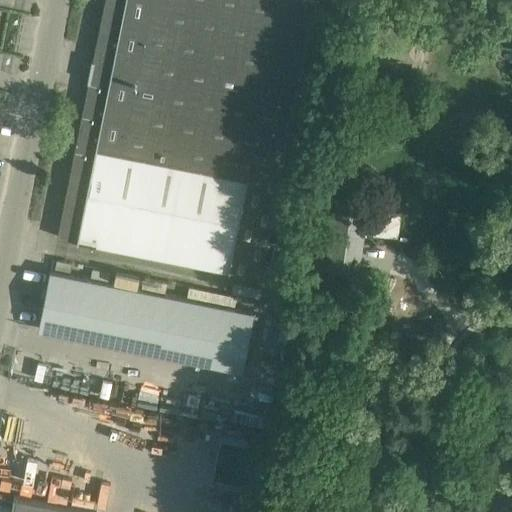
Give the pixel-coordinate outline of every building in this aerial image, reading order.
[(315,0),(104,0),(93,60),(92,60),(90,66),(84,64),(82,74),(88,75),(87,81),(88,82),(69,178),(89,182),(77,241),(96,245),(260,276),(290,126),(315,0)] [(440,5),(437,29),(454,31),(457,8),(440,5)] [(499,39),(502,19),(475,14),(472,34),(499,39)] [(352,57),(391,62),(411,65),(416,29),(392,26),(391,31),(357,26),(352,57)] [(511,47),(504,46),(502,48),(500,60),(500,65),(511,67),(511,47)] [(336,195),(325,267),(359,272),(369,199),(336,195)] [(253,311),(50,270),(39,329),(241,370),(253,311)] [(231,434),(221,473),(260,483),(270,444),(231,434)] [(67,476),(64,495),(87,499),(91,480),(67,476)] [(95,511),(15,496),(14,498),(11,511),(95,511)]
